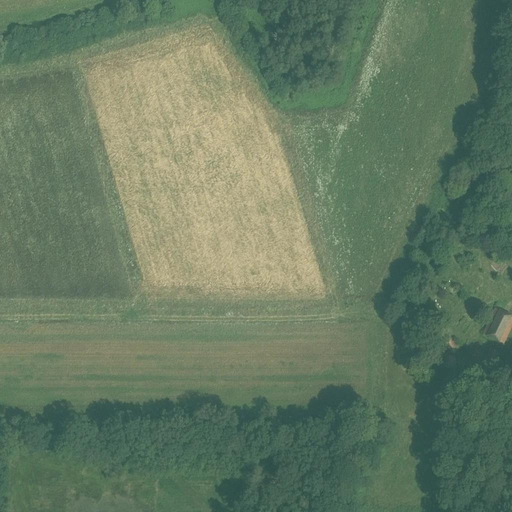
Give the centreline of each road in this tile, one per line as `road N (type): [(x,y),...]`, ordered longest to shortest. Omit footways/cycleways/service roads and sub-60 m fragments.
road 1 (track): [(511,409),(460,418),(457,511)]
road 2 (track): [(131,0),(0,34)]
